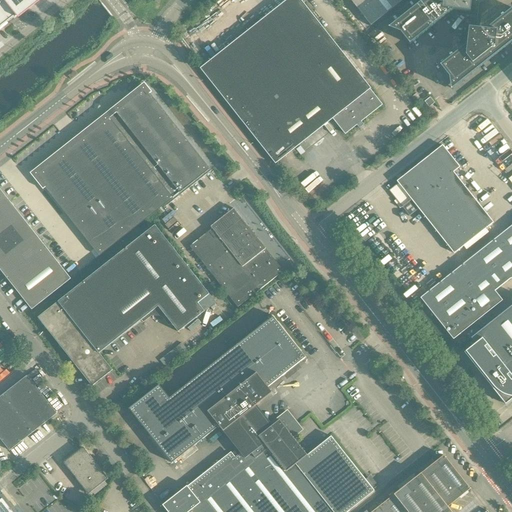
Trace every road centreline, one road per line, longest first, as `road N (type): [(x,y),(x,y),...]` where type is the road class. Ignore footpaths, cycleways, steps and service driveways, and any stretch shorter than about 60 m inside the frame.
road 1 (tertiary): [(484,454),(305,232)]
road 2 (tertiary): [(305,232),(172,65),(144,51)]
road 3 (unclassified): [(305,232),(481,95)]
road 4 (unclassified): [(132,471),(0,303)]
road 5 (unknown): [(350,153),(397,112),(399,98),(321,0)]
road 6 (tertiary): [(0,146),(105,65),(144,51)]
